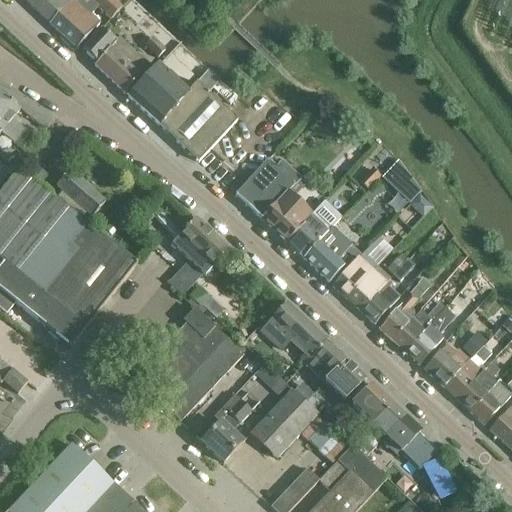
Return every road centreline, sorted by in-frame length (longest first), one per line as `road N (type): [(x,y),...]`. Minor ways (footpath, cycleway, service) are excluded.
road 1 (unclassified): [(119,121),(511,486)]
road 2 (unclassified): [(76,375),(220,511)]
road 3 (unclassified): [(0,11),(119,121)]
road 4 (residential): [(0,61),(91,126),(119,121)]
road 5 (residential): [(0,470),(76,375)]
